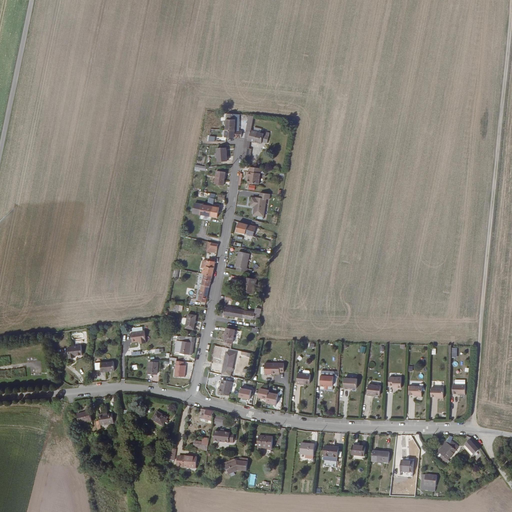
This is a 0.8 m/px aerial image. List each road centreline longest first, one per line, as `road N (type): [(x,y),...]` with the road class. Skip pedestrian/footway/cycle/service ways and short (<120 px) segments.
road 1 (track): [(511,481),(473,429),(511,0)]
road 2 (residential): [(193,399),(304,424),(473,429)]
road 3 (residential): [(193,399),(241,142)]
road 4 (residential): [(0,397),(136,387),(193,399)]
road 5 (unclassified): [(0,152),(31,0)]
